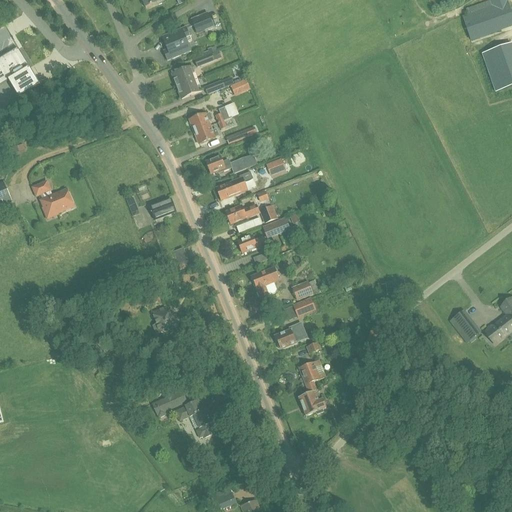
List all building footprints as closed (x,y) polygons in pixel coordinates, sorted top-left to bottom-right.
[(142,0),(146,8),(157,4),(157,3),(162,1),(162,0),(142,0)] [(462,17),(470,42),(511,27),(511,14),(507,0),(489,0),(492,6),(462,17)] [(195,28),(197,35),(207,31),(204,25),(212,22),(208,13),(200,17),(192,20),(195,28)] [(163,52),(167,61),(191,51),(187,42),(191,41),(186,28),(162,38),(167,50),(163,52)] [(511,89),(511,53),(510,48),(482,58),(495,95),(511,89)] [(18,49),(0,59),(0,86),(8,81),(19,98),(40,85),(18,49)] [(194,61),(197,68),(215,62),(215,61),(222,58),(219,52),(212,55),(212,54),(194,61)] [(172,75),(177,87),(194,81),(191,74),(195,73),(193,68),(193,67),(172,75)] [(234,95),(250,89),(247,80),(230,87),(234,95)] [(194,81),(177,87),(181,100),(202,92),(202,90),(201,91),(200,86),(196,88),(194,81)] [(205,88),(207,95),(225,89),(222,81),(205,88)] [(218,123),(224,121),(232,118),(228,107),(219,110),(220,115),(215,117),(218,123)] [(192,128),(194,133),(211,126),(209,121),(212,120),(210,114),(206,115),(206,114),(189,121),(190,123),(189,124),(191,128),(192,128)] [(218,123),(221,130),(227,128),(224,121),(218,123)] [(211,126),(194,133),(196,139),(196,140),(197,144),(198,144),(199,145),(215,138),(218,136),(216,130),(213,132),(211,126)] [(226,138),(229,146),(257,135),(254,128),(226,138)] [(5,150),(8,159),(20,156),(18,146),(5,150)] [(232,169),(234,175),(256,166),(253,159),(244,163),(243,159),(230,164),(229,161),(223,163),(220,157),(206,163),(210,175),(216,173),(217,174),(232,169)] [(217,189),(222,201),(247,191),(243,179),(217,189)] [(0,200),(1,200),(2,204),(11,201),(3,182),(0,183),(0,200)] [(40,202),(48,220),(58,216),(57,215),(74,207),(67,190),(52,197),(50,192),(51,192),(47,183),(32,189),(36,198),(42,195),(44,200),(40,202)] [(271,198),(261,200),(263,207),(273,204),(271,198)] [(136,207),(133,199),(126,201),(129,210),(136,207)] [(150,208),(155,222),(162,219),(176,213),(171,200),(156,205),(154,206),(153,207),(150,208)] [(325,206),(329,213),(333,210),(330,204),(325,206)] [(226,213),(231,225),(250,218),(260,214),(259,212),(257,206),(244,211),(242,207),(226,213)] [(272,207),(260,211),(265,225),(277,219),(272,207)] [(143,213),(135,216),(139,224),(147,221),(143,213)] [(291,218),(293,225),(299,222),(297,215),(291,218)] [(262,229),(267,240),(290,230),(285,219),(262,229)] [(238,242),(242,254),(266,246),(263,238),(254,241),(253,236),(238,242)] [(185,250),(173,254),(177,263),(188,259),(185,250)] [(256,290),(260,301),(269,297),(269,296),(275,294),(277,290),(274,283),(280,281),(275,268),(251,277),(256,290)] [(292,289),(297,302),(320,293),(315,281),(309,284),(308,282),(292,289)] [(380,286),(384,297),(405,294),(403,283),(380,286)] [(156,294),(144,298),(148,306),(159,302),(156,294)] [(293,307),(299,320),(316,311),(311,299),(293,307)] [(511,299),(501,308),(507,316),(511,321),(511,299)] [(152,327),(155,336),(161,334),(177,328),(173,319),(170,320),(166,308),(153,313),(157,325),(152,327)] [(451,322),(459,333),(471,323),(463,313),(451,322)] [(511,321),(507,316),(488,331),(497,343),(511,331),(511,321)] [(275,338),(280,350),(297,344),(309,339),(302,323),(290,329),(291,331),(275,338)] [(471,323),(459,333),(467,343),(479,334),(471,323)] [(367,342),(376,345),(381,330),(372,327),(367,342)] [(306,348),(309,355),(322,350),(319,343),(306,348)] [(299,369),(309,394),(309,395),(315,392),(315,393),(317,392),(313,383),(326,378),(319,361),(299,369)] [(143,389),(153,391),(155,383),(145,381),(143,389)] [(182,391),(153,404),(158,414),(159,417),(166,414),(165,412),(187,402),(182,391)] [(298,398),(306,417),(326,409),(323,400),(319,402),(315,393),(315,392),(309,395),(309,394),(298,398)] [(203,438),(204,440),(214,435),(210,425),(214,423),(207,406),(211,404),(208,397),(196,402),(175,412),(180,423),(194,416),(200,430),(196,431),(200,439),(203,438)] [(216,499),(222,511),(237,504),(232,493),(231,493),(229,488),(214,494),(216,499)] [(261,511),(256,501),(241,507),(243,511),(261,511)]
